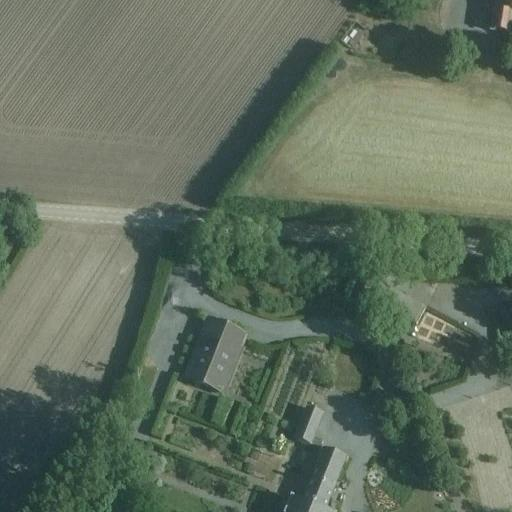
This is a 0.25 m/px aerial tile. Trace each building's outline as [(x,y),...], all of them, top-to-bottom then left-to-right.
[(511,0),(496,0),(491,33),(507,35),(510,15),(511,15),(511,0)] [(359,298),(374,306),(415,328),(425,310),(369,280),(359,298)] [(207,324),(185,381),(222,396),(243,341),(244,341),(245,338),(207,324)] [(294,441),(319,450),(322,443),(313,439),(322,416),(306,410),(294,441)] [(325,453),(304,506),(291,501),(286,511),(324,511),(345,461),(325,453)]
